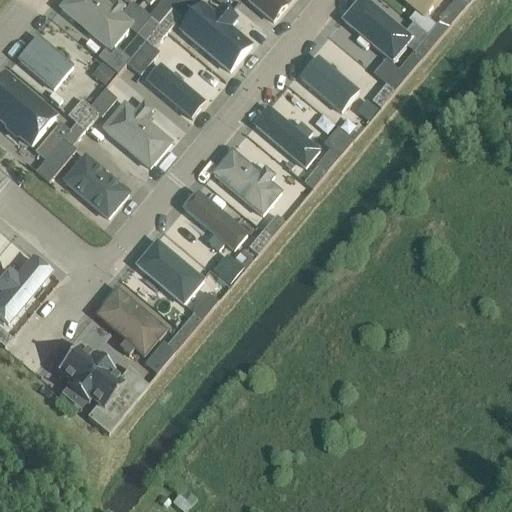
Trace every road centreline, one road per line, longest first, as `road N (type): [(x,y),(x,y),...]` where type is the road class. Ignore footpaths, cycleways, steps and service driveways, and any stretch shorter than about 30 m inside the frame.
road 1 (residential): [(331,0),(99,273)]
road 2 (residential): [(99,273),(0,189)]
